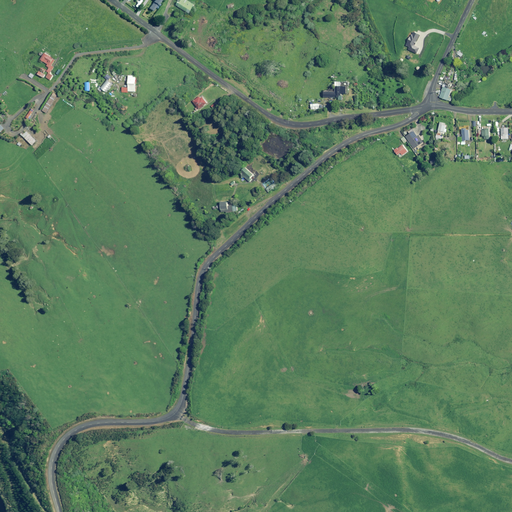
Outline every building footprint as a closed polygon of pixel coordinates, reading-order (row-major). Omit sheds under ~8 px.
[(159,3),(155,0),(154,0),(149,9),(153,11),(159,3)] [(176,0),(179,1),(176,5),(190,14),(192,10),(195,4),(188,0),(176,0)] [(50,72),(54,67),(52,66),(55,60),(45,53),(41,59),(48,64),(47,66),(49,67),(46,71),(49,73),(46,78),(50,80),(54,74),(50,72)] [(133,76),(129,75),(128,91),(136,92),(136,77),(133,77),(133,76)] [(109,81),(107,80),(100,88),(99,87),(97,89),(100,92),(103,95),(113,83),(110,80),(109,81)] [(341,86),(341,82),(334,82),(334,86),(336,86),(335,91),(324,91),(324,97),(338,98),(338,100),(342,100),(342,93),(348,94),(349,86),(341,86)] [(451,90),(443,87),(439,97),(448,100),(451,90)] [(57,95),(53,93),(42,111),(46,113),(57,95)] [(200,97),(193,102),(197,107),(194,109),(196,111),(208,103),(203,96),(201,98),(200,97)] [(445,123),(440,122),(439,130),(446,132),(447,129),(446,129),(447,126),(444,125),(445,123)] [(417,137),(414,131),(406,137),(414,149),(423,142),(419,136),(417,137)] [(36,141),(26,132),(24,134),(22,133),(21,134),(32,145),(36,141)] [(407,152),(403,145),(395,150),(398,155),(401,153),(402,155),(407,152)] [(94,157),(85,149),(82,154),(91,161),(94,157)] [(253,175),(244,167),(238,174),(246,182),(253,175)] [(227,201),(219,202),(220,210),(227,210),(227,201)]
